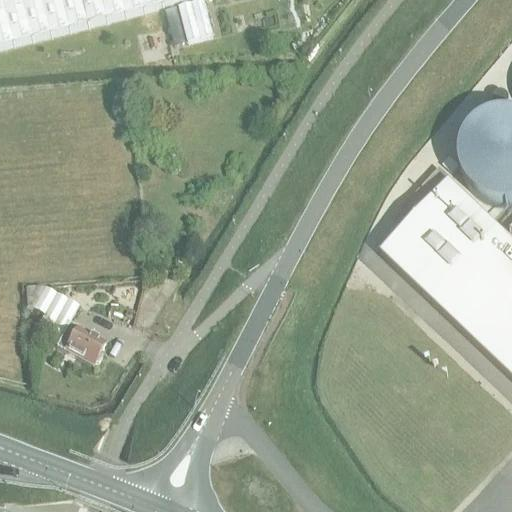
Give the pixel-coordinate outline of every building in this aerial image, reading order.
[(0,0),(0,51),(202,0),(0,0)] [(203,1),(177,8),(187,47),(213,40),(203,1)] [(446,179),(437,171),(400,212),(409,220),(446,179)] [(511,249),(447,187),(380,258),(511,383),(511,249)] [(26,311),(32,313),(43,319),(37,329),(61,342),(56,351),(92,371),(94,367),(96,368),(101,359),(99,358),(104,349),(68,329),(78,311),(43,292),(40,290),(25,290),(26,311)]
